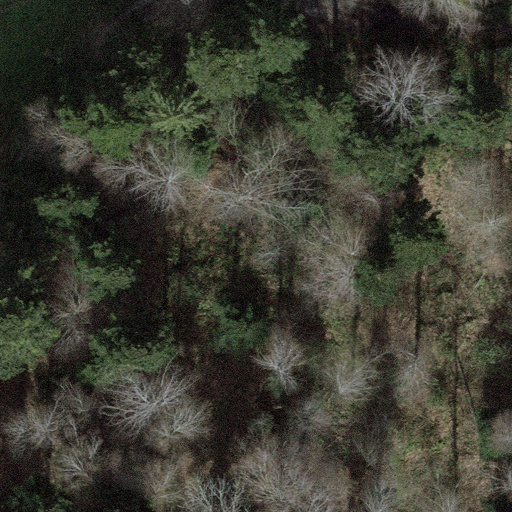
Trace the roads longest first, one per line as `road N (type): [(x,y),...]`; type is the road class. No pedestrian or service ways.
road 1 (track): [(164,0),(85,29),(0,147)]
road 2 (track): [(511,22),(378,9),(314,15),(293,0)]
